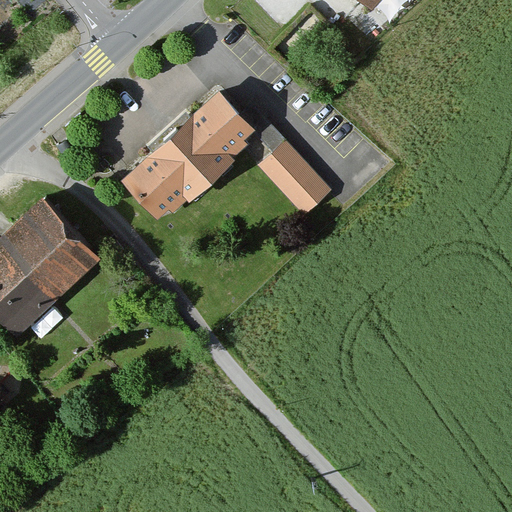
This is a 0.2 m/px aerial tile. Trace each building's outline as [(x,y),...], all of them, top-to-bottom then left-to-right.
[(359,0),(370,8),(376,0),(359,0)] [(259,136),(221,91),(121,176),(159,221),(259,136)] [(69,135),(56,143),(62,151),(74,143),(69,135)] [(328,192),(280,143),(253,169),(301,218),(328,192)] [(42,199),(0,238),(0,319),(17,337),(99,258),(42,199)]
